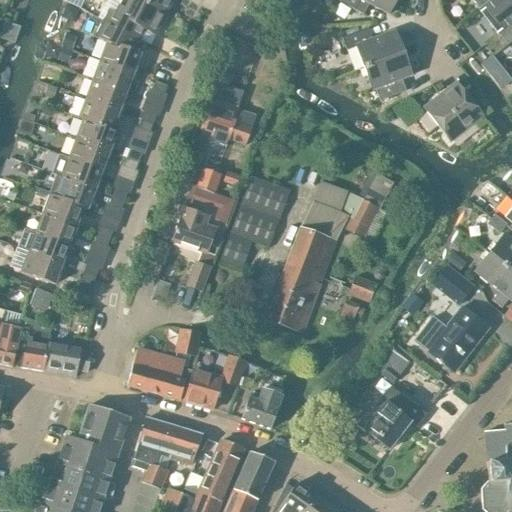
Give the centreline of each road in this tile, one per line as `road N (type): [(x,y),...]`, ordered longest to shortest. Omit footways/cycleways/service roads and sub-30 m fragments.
road 1 (residential): [(100,393),(118,288),(177,113),(232,0)]
road 2 (residential): [(296,456),(100,393)]
road 3 (residential): [(398,511),(511,370)]
